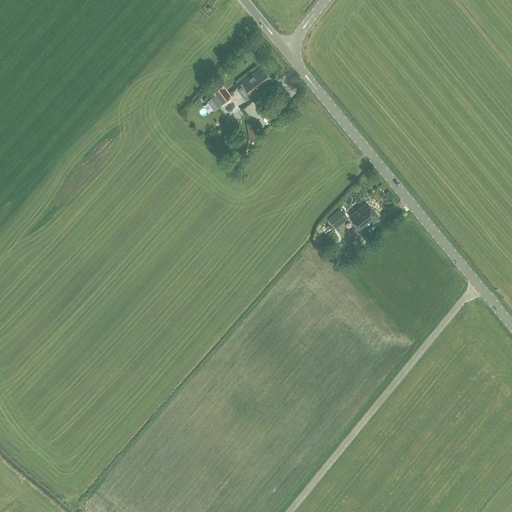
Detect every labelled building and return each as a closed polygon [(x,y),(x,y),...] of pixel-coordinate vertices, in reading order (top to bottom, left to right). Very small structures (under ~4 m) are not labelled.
[(262,67),(244,81),(245,81),(236,88),(245,100),(254,93),(255,94),(273,80),(262,67)] [(222,105),(233,97),(223,85),(213,93),(215,95),(212,98),(219,106),(221,104),(222,105)] [(247,124),(249,137),(260,135),(257,122),(247,124)] [(366,202),(350,215),(363,231),(379,217),(366,202)] [(336,228),(348,218),(341,209),(329,218),(336,228)] [(337,238),(333,234),(328,238),(332,242),(337,238)] [(332,244),(326,238),(321,243),(327,248),(332,244)] [(351,246),(343,253),(348,259),(356,252),(351,246)]
